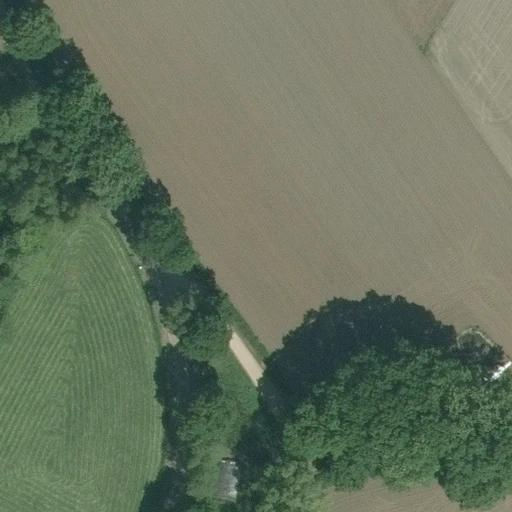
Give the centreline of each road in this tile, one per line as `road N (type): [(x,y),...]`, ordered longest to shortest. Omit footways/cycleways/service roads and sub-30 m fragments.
road 1 (residential): [(165,511),(183,422),(170,285),(0,26)]
road 2 (track): [(155,260),(196,292),(313,444),(350,453),(381,449),(511,409)]
